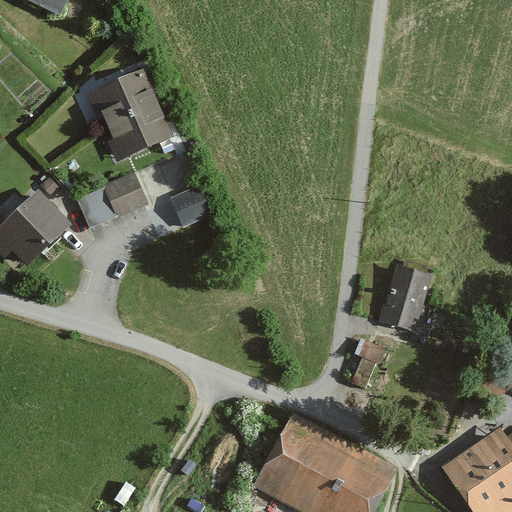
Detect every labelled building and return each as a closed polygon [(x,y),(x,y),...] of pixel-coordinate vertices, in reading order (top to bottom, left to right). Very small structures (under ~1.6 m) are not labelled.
[(72,0),(17,0),(63,20),(72,0)] [(141,77),(88,100),(102,133),(116,167),(170,144),(162,126),(150,97),(141,77)] [(148,208),(136,179),(106,191),(119,220),(148,208)] [(214,214),(204,186),(174,196),(183,224),(214,214)] [(119,220),(106,191),(78,203),(90,232),(119,220)] [(55,215),(37,195),(0,230),(0,257),(3,261),(12,252),(31,272),(72,232),(55,215)] [(384,325),(416,334),(433,280),(401,270),(384,325)] [(304,417),(265,484),(313,511),(387,511),(408,476),(304,417)] [(511,511),(511,432),(453,474),(479,511),(511,511)]
